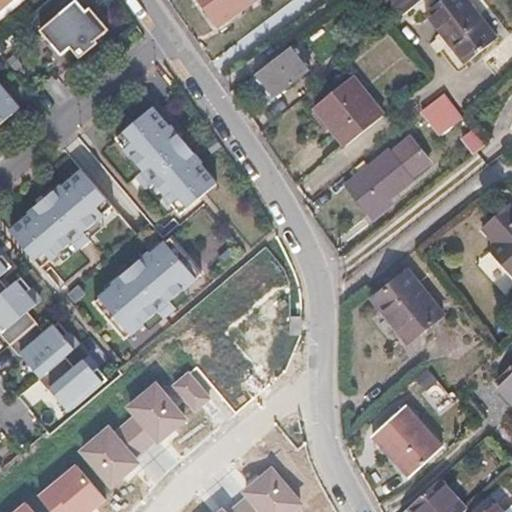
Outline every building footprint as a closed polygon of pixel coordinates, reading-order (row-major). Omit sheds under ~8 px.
[(0,0),(0,10),(12,0),(0,0)] [(199,0),(218,26),(255,0),(199,0)] [(391,0),(404,15),(421,0),(391,0)] [(467,0),(443,0),(426,13),(464,62),(496,38),(467,0)] [(76,1),(40,32),(62,57),(71,49),(80,60),(99,44),(97,42),(109,31),(90,8),(86,12),(76,1)] [(291,47),(246,81),(263,104),(309,70),(291,47)] [(346,146),(384,114),(351,75),(313,107),(346,146)] [(0,85),(0,126),(20,109),(0,85)] [(443,96),(422,113),(431,124),(452,106),(443,96)] [(169,127),(153,108),(116,139),(144,171),(136,177),(147,190),(154,183),(181,215),(201,198),(217,184),(201,165),(204,163),(172,125),(169,127)] [(462,137),(474,153),(485,144),(473,129),(462,137)] [(346,184),(370,212),(412,176),(430,161),(411,138),(392,153),(389,149),(346,184)] [(31,216),(11,233),(42,269),(72,244),(78,251),(90,240),(84,233),(114,208),(83,171),(64,188),(62,185),(29,214),(31,216)] [(412,176),(370,212),(375,218),(417,183),(412,176)] [(511,207),(509,204),(483,227),(496,242),(489,248),(511,274),(511,207)] [(94,302),(125,338),(157,311),(163,319),(176,308),(170,300),(201,273),(171,237),(151,254),(149,251),(111,283),(114,286),(94,302)] [(0,295),(8,289),(0,280),(0,277),(12,268),(0,253),(0,295)] [(410,270),(374,298),(407,341),(443,313),(410,270)] [(8,289),(0,295),(0,323),(6,330),(0,334),(10,346),(37,323),(27,312),(41,301),(21,278),(8,289)] [(46,334),(37,323),(10,346),(19,357),(25,352),(44,375),(65,357),(79,346),(59,323),(46,334)] [(74,368),(65,357),(44,375),(39,380),(48,391),(54,386),(73,409),(107,380),(88,357),(74,368)] [(189,373),(174,386),(195,413),(211,401),(189,373)] [(511,374),(499,386),(511,399),(511,374)] [(189,421),(158,381),(126,405),(135,416),(114,432),(107,424),(76,451),(110,492),(143,464),(137,457),(154,444),(158,448),(189,421)] [(406,407),(374,435),(411,475),(442,446),(406,407)] [(91,511),(104,500),(77,466),(40,495),(53,511),(91,511)] [(296,511),(305,504),(273,466),(241,490),(247,499),(231,511),(230,511),(225,507),(218,511),(296,511)] [(412,511),(463,511),(467,508),(441,478),(408,507),(412,511)] [(33,511),(24,500),(9,511),(33,511)]
